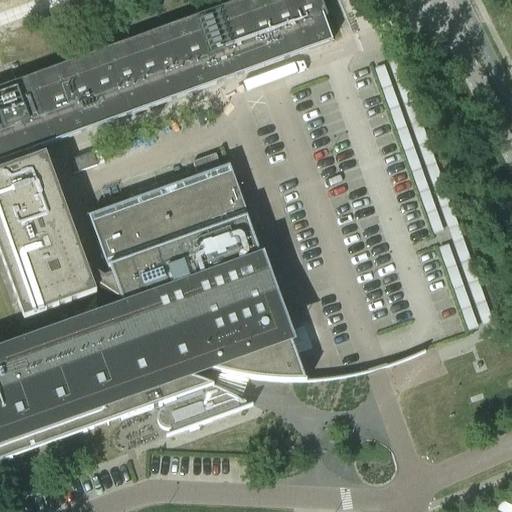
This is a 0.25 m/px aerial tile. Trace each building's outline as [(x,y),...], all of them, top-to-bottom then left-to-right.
[(0,163),(38,150),(331,43),(315,0),(246,0),(10,86),(4,89),(0,89),(0,163)] [(41,159),(38,150),(0,163),(0,259),(23,322),(95,295),(92,286),(97,290),(121,304),(110,276),(104,279),(86,267),(45,157),(41,159)] [(91,154),(68,163),(72,175),(96,167),(91,154)] [(214,155),(192,164),(196,175),(219,167),(214,155)] [(0,451),(75,425),(77,431),(118,416),(120,422),(161,408),(163,411),(161,412),(159,413),(158,415),(157,416),(157,417),(156,419),(156,421),(156,422),(156,424),(157,426),(158,428),(159,429),(161,431),(163,432),(165,432),(168,432),(170,432),(171,436),(164,438),(164,439),(252,408),(252,407),(240,411),(238,407),(245,405),(236,400),(237,397),(239,391),(242,383),(243,380),(251,382),(258,383),(263,383),(268,384),(275,384),(281,384),(289,385),(291,385),(295,385),(301,384),(304,384),(247,223),(248,223),(231,176),(229,168),(88,218),(108,274),(109,273),(110,276),(121,304),(126,319),(120,321),(118,316),(0,358),(4,367),(6,373),(2,374),(0,369),(0,451)] [(511,511),(511,505),(497,499),(491,511),(511,511)]
